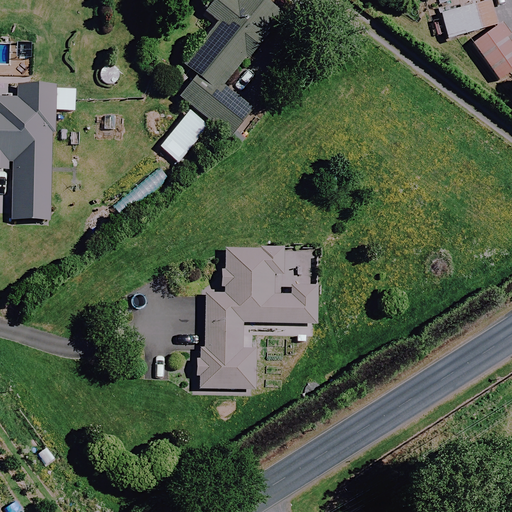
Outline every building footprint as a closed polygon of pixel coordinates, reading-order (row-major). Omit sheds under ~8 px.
[(242,0),(238,5),(232,0),(215,0),(205,13),(220,26),(185,66),(199,78),(181,98),(230,140),(254,113),(225,88),(263,44),(260,42),(284,14),(267,0),(242,0)] [(475,6),(442,15),(449,41),(482,32),(475,6)] [(511,73),(511,46),(500,27),(473,44),(498,83),(511,73)] [(78,90),(19,87),(19,100),(0,98),(0,171),(15,173),(12,222),(50,224),(56,113),(77,114),(78,90)] [(194,137),(179,138),(179,158),(195,157),(194,137)] [(319,252),(226,251),(225,296),(207,296),(206,349),(200,349),(199,391),(258,392),(259,352),(244,351),(244,325),(317,326),(319,252)]
